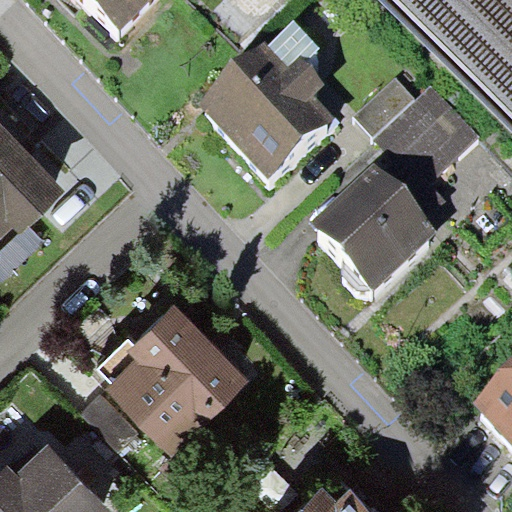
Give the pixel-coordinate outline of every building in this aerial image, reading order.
[(159,0),(80,0),(120,39),(159,0)] [(199,106),(271,185),(337,126),(316,103),(329,92),(307,68),(320,56),(294,28),(268,52),(264,48),(199,106)] [(373,145),(415,106),(394,83),(352,122),(373,145)] [(415,106),(373,145),(387,160),(311,233),(344,268),(343,282),(357,298),(371,297),(377,302),(437,244),(410,215),(485,144),(432,89),(415,106)] [(0,107),(0,221),(10,211),(18,219),(65,173),(0,107)] [(172,452),(249,377),(178,303),(132,347),(130,345),(102,372),(112,382),(108,386),(172,452)] [(511,377),(478,409),(511,446),(511,377)] [(78,406),(116,449),(140,428),(102,385),(78,406)] [(0,511),(114,511),(51,445),(19,474),(13,467),(0,479),(0,511)] [(378,511),(352,484),(336,499),(325,487),(298,511),(378,511)] [(254,511),(244,501),(232,511),(254,511)]
